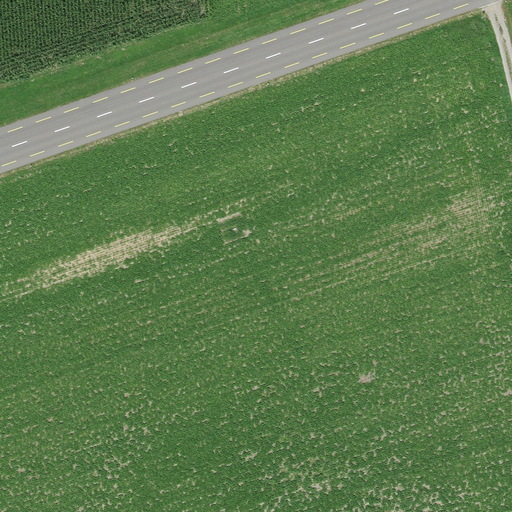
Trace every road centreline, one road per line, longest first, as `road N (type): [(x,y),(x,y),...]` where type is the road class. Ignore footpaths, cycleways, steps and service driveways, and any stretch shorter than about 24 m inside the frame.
road 1 (primary): [(0,154),(454,0)]
road 2 (track): [(342,0),(0,119)]
